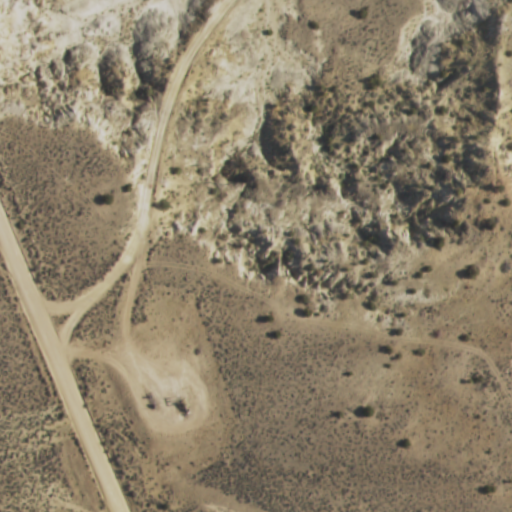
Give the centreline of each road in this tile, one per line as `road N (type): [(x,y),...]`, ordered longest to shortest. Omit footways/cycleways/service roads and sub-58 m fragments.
road 1 (residential): [(228,0),(180,55),(145,223),(114,280),(36,326)]
road 2 (tertiary): [(116,511),(0,239)]
